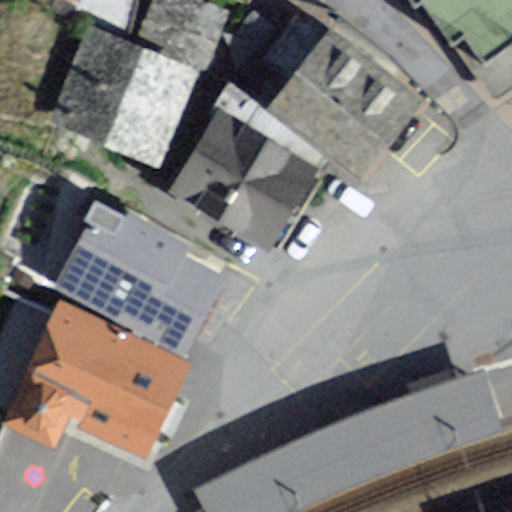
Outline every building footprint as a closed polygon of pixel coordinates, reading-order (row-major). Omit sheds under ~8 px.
[(344,18),(278,95),(387,187),(453,110),(344,18)] [(99,30),(60,121),(172,169),(211,78),(99,30)] [(327,176),(227,123),(189,195),(288,248),(327,176)] [(113,205),(64,285),(204,371),(253,291),(113,205)] [(10,373),(143,449),(188,370),(55,295),(10,373)]
